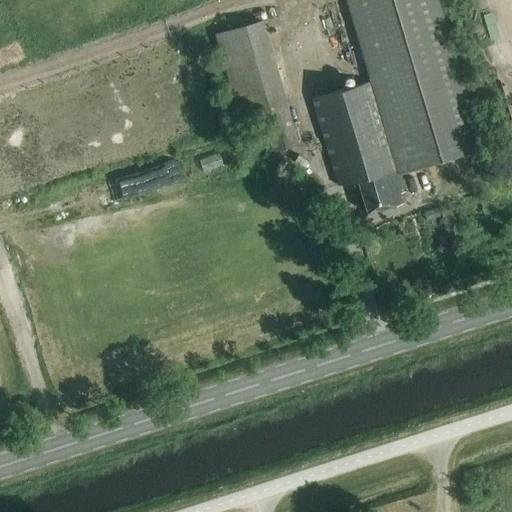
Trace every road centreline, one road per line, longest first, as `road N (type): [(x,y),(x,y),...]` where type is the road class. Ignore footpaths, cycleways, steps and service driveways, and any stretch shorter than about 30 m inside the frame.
road 1 (primary): [(0,467),(511,301)]
road 2 (unclassified): [(511,412),(202,511)]
road 3 (track): [(50,451),(0,267)]
